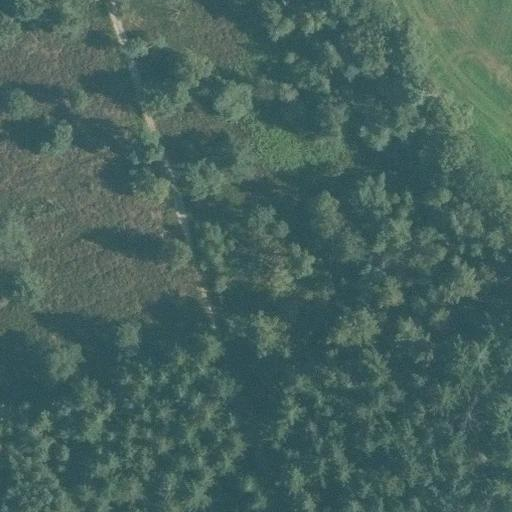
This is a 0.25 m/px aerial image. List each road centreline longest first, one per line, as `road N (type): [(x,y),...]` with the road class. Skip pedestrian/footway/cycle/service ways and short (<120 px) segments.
road 1 (track): [(91,0),(212,343)]
road 2 (track): [(212,343),(272,511)]
